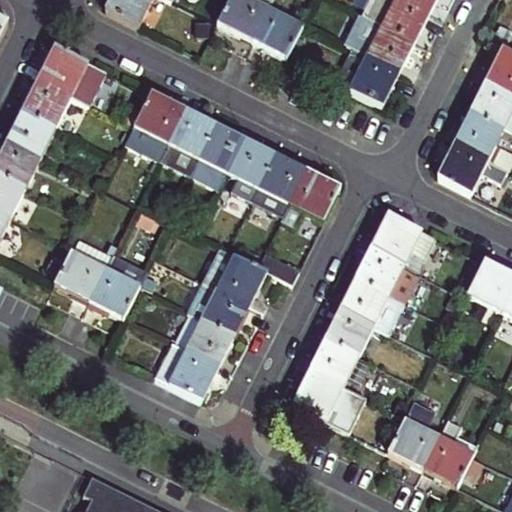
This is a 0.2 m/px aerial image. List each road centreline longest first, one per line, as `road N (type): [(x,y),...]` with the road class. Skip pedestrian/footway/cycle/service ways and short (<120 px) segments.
road 1 (residential): [(370,170),(57,10)]
road 2 (residential): [(230,453),(370,170)]
road 3 (residential): [(230,453),(0,336)]
road 4 (residential): [(0,408),(206,511)]
road 5 (residential): [(390,180),(481,0)]
road 6 (residential): [(511,241),(390,180)]
road 7 (residential): [(349,511),(230,453)]
